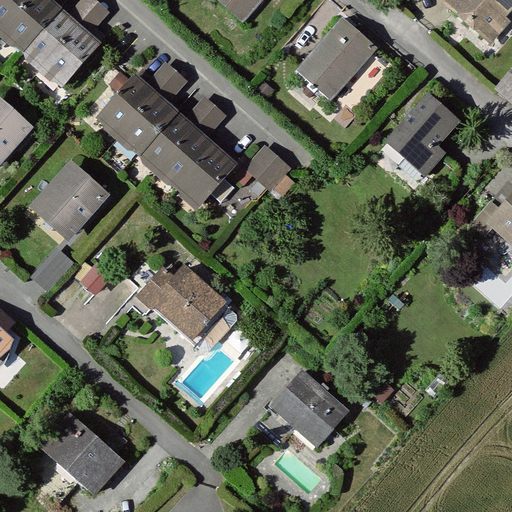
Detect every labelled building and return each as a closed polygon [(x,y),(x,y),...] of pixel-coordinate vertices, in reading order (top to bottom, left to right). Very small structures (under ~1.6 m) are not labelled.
[(47,0),(1,0),(0,2),(0,27),(64,84),(99,45),(89,36),(70,19),(49,1),(47,0)] [(109,13),(94,0),(87,0),(70,19),(89,36),(109,13)] [(262,0),(224,0),(246,19),(262,0)] [(511,10),(511,0),(446,0),(495,41),(509,24),(504,20),(511,10)] [(375,50),(346,24),(304,72),(333,98),(375,50)] [(187,82),(168,66),(149,88),(167,104),(187,82)] [(511,78),(502,90),(511,98),(511,78)] [(149,88),(140,80),(105,120),(202,207),(237,166),(207,139),(187,122),(167,104),(149,88)] [(226,117),(207,99),(187,122),(207,139),(226,117)] [(460,124),(431,99),(392,143),(428,174),(444,156),(437,150),(460,124)] [(0,166),(32,130),(0,101),(0,166)] [(288,167),(267,149),(245,174),(266,193),(288,167)] [(113,198),(70,160),(31,204),(73,242),(113,198)] [(511,207),(501,220),(487,208),(475,222),(492,237),(500,228),(511,238),(511,207)] [(76,266),(60,251),(36,277),(52,292),(76,266)] [(111,276),(97,264),(83,281),(96,293),(111,276)] [(229,305),(184,266),(175,276),(165,268),(142,294),(197,341),(229,305)] [(0,352),(12,338),(0,327),(0,352)] [(347,414),(305,377),(278,408),(320,444),(347,414)] [(393,392),(382,382),(374,391),(384,401),(393,392)] [(124,464),(74,419),(48,448),(98,493),(124,464)]
